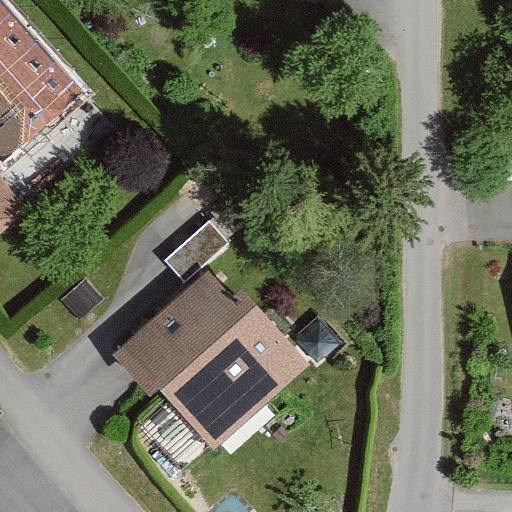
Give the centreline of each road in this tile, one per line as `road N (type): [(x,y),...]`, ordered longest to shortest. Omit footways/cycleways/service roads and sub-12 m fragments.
road 1 (unclassified): [(423,0),(410,503)]
road 2 (residential): [(117,511),(0,372)]
